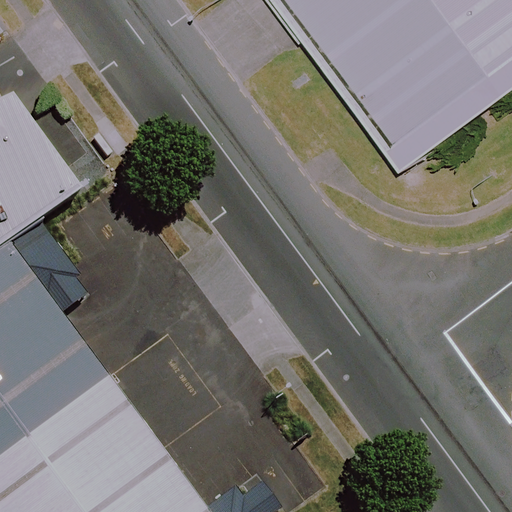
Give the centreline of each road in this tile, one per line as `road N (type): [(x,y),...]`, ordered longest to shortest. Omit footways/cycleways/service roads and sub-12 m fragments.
road 1 (tertiary): [(388,373),(109,0)]
road 2 (tertiary): [(489,511),(388,373)]
road 3 (unclassified): [(388,373),(511,283)]
